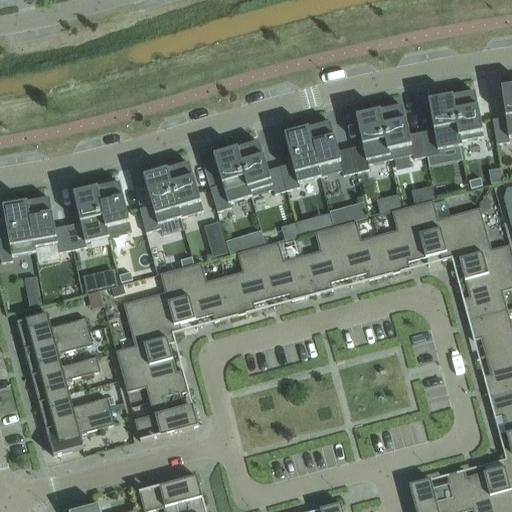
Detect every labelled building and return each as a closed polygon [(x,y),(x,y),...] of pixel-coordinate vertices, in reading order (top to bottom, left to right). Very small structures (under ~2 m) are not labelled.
[(511,139),(511,87),(500,90),(505,120),(492,122),(496,146),(509,145),(508,140),(511,139)] [(483,139),(474,94),(451,98),(460,148),(461,148),(460,143),(483,139)] [(460,148),(451,98),(427,102),(433,132),(435,143),(437,152),(438,152),(460,148)] [(408,137),(402,108),(378,113),(390,162),(412,157),(413,157),(411,148),(408,137)] [(390,162),(378,113),(355,118),(366,168),(390,162)] [(343,173),(330,124),(307,130),(320,179),(343,173)] [(320,179),(307,130),(284,137),(297,186),(320,179)] [(435,143),(433,132),(421,135),(426,159),(439,157),(438,152),(437,152),(435,143)] [(426,159),(421,135),(408,137),(411,148),(413,157),(412,157),(413,162),(426,159)] [(267,173),(258,144),(235,151),(250,199),(273,192),(274,197),(286,193),(279,169),(267,173)] [(250,199),(235,151),(213,158),(221,187),(209,190),(216,214),(230,210),(229,206),(250,199)] [(203,213),(188,165),(166,172),(180,220),(203,213)] [(180,220),(166,172),(143,178),(151,208),(139,211),(145,236),(160,231),(162,238),(183,232),(180,220)] [(482,188),(480,180),(468,183),(470,191),(482,188)] [(131,234),(119,184),(96,190),(108,239),(131,234)] [(108,239),(96,190),(73,196),(80,225),(67,228),(72,252),(86,249),(85,245),(108,239)] [(54,231),(49,200),(25,205),(34,255),(35,254),(34,250),(56,246),(58,255),(72,252),(67,228),(54,231)] [(451,260),(479,211),(437,222),(432,203),(412,209),(426,260),(440,256),(442,263),(451,260)] [(34,255),(25,205),(2,209),(7,239),(0,240),(0,263),(1,266),(12,264),(11,259),(34,255)] [(426,260),(412,209),(391,214),(396,233),(378,238),(389,277),(410,271),(410,270),(409,270),(407,265),(426,260)] [(511,268),(511,257),(509,247),(491,252),(479,211),(451,260),(453,269),(460,267),(464,282),(511,268)] [(364,219),(362,212),(351,215),(353,222),(364,219)] [(332,228),(330,220),(318,223),(320,231),(332,228)] [(303,222),(295,224),(299,239),(307,237),(303,222)] [(389,277),(378,238),(360,243),(355,224),(335,229),(348,280),(367,276),(368,282),(389,277)] [(227,255),(218,225),(203,229),(212,259),(227,255)] [(348,280),(335,229),(314,235),(319,254),(301,259),(312,298),(332,292),(330,285),(348,280)] [(263,246),(261,239),(249,242),(251,250),(263,246)] [(312,298),(301,259),(283,264),(278,245),(257,250),(271,301),(289,296),(291,303),(312,298)] [(271,301),(257,250),(237,256),(242,275),(224,279),(234,319),(255,313),(255,312),(254,312),(253,306),(271,301)] [(193,267),(191,259),(180,263),(182,270),(193,267)] [(234,319),(224,279),(206,284),(201,266),(193,267),(182,270),(180,271),(194,322),(212,317),(214,324),(234,319)] [(502,294),(511,290),(511,268),(464,282),(469,300),(462,302),(467,322),(507,312),(502,294)] [(194,322),(180,271),(159,277),(165,295),(123,307),(173,335),(182,333),(182,332),(181,332),(179,326),(194,322)] [(114,273),(102,276),(105,289),(117,286),(114,273)] [(132,282),(130,274),(118,278),(121,285),(132,282)] [(122,288),(111,291),(113,299),(124,295),(122,288)] [(39,296),(27,298),(29,309),(41,307),(39,296)] [(175,344),(173,335),(123,307),(134,348),(115,354),(121,374),(172,361),(168,346),(175,344)] [(511,351),(511,329),(511,330),(507,312),(467,322),(473,343),(480,341),(485,359),(511,351)] [(24,351),(89,334),(85,320),(51,330),(47,316),(16,324),(24,351)] [(92,347),(89,334),(24,351),(31,377),(61,369),(58,357),(92,347)] [(511,351),(485,359),(489,377),(484,379),(483,378),(482,378),(488,400),(511,393),(511,351)] [(96,360),(61,369),(31,377),(38,405),(69,396),(65,383),(100,374),(96,360)] [(176,375),(172,361),(121,374),(126,395),(145,390),(149,404),(188,393),(182,372),(181,372),(181,373),(176,375)] [(189,395),(188,393),(149,404),(152,417),(134,422),(139,444),(197,428),(192,407),(185,409),(181,396),(187,394),(187,395),(189,395)] [(511,434),(511,393),(488,400),(494,420),(501,418),(505,436),(511,434)] [(72,410),(69,396),(38,405),(45,431),(110,414),(107,400),(72,410)] [(114,427),(110,414),(45,431),(53,459),(83,450),(79,436),(114,427)] [(511,434),(505,436),(509,451),(502,452),(505,461),(511,465),(511,434)] [(511,511),(511,465),(505,461),(496,464),(498,471),(484,474),(493,511),(511,511)] [(493,511),(484,474),(465,479),(464,474),(464,473),(464,472),(447,477),(456,511),(493,511)] [(456,511),(447,477),(445,477),(445,479),(446,478),(448,484),(431,488),(430,483),(431,482),(430,481),(408,487),(414,511),(456,511)] [(196,478),(138,494),(142,511),(155,511),(163,510),(163,511),(205,511),(201,496),(196,478)]
